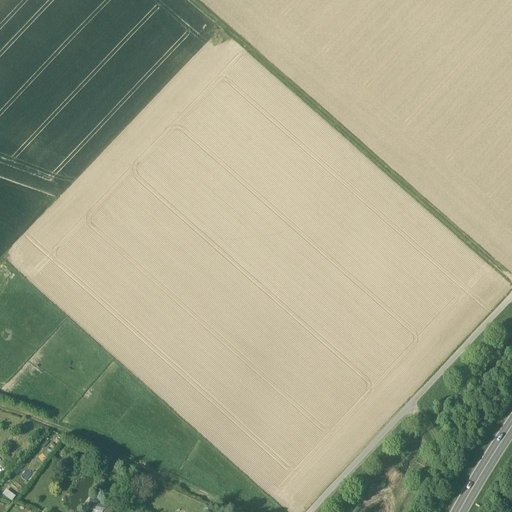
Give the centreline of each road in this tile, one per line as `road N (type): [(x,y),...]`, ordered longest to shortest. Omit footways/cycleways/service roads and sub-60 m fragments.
road 1 (track): [(511,278),(194,0)]
road 2 (track): [(311,511),(511,297)]
road 3 (track): [(238,511),(0,406)]
